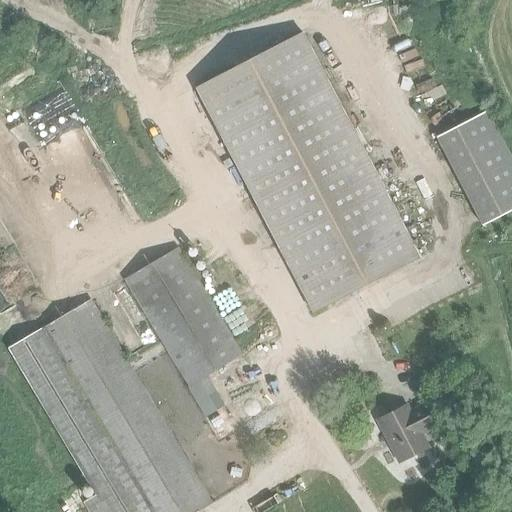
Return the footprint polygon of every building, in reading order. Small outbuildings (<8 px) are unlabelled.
[(195,89),(313,315),(419,260),(301,34),(195,89)] [(433,130),(470,223),(511,206),(511,167),(489,108),(433,130)] [(124,281),(188,388),(207,377),(241,357),(177,250),(124,281)] [(84,504),(88,511),(198,511),(211,504),(90,301),(9,350),(97,496),(84,504)] [(448,380),(460,374),(454,363),(443,369),(448,380)] [(204,418),(224,407),(207,377),(188,388),(187,389),(204,418)] [(377,422),(399,463),(427,448),(420,435),(440,425),(429,404),(409,414),(406,407),(377,422)] [(506,511),(511,509),(511,495),(501,501),(506,511)]
